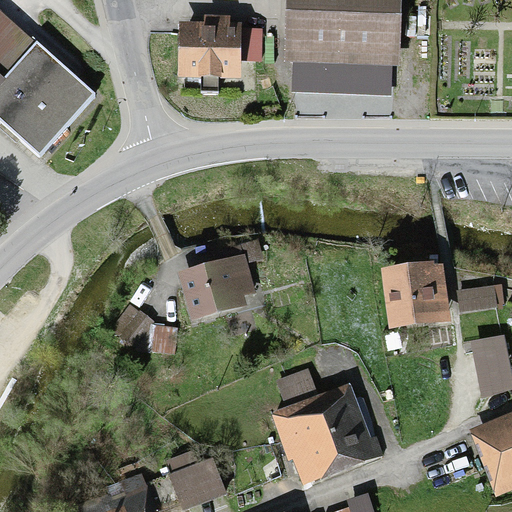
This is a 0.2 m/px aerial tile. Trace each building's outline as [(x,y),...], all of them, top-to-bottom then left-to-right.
[(294,0),(292,57),(299,57),(298,90),(388,93),(389,60),(396,60),(398,0),(294,0)] [(0,121),(41,158),(95,98),(22,33),(0,14),(0,121)] [(220,76),(237,76),(237,28),(231,28),(231,21),(207,20),(207,32),(187,32),(186,75),(203,75),(202,95),(220,96),(220,76)] [(262,62),(263,31),(248,31),(247,61),(262,62)] [(245,262),(261,257),(257,242),(214,255),(218,269),(186,278),(196,317),(239,305),(236,295),(253,291),(245,262)] [(447,298),(443,272),(389,279),(395,324),(436,319),(434,299),(447,298)] [(463,309),(495,305),(493,289),(461,293),(463,309)] [(124,337),(136,347),(151,327),(139,318),(124,337)] [(176,355),(179,329),(153,326),(150,352),(176,355)] [(511,379),(505,346),(504,346),(476,352),(485,398),(511,388),(511,379)] [(275,417),(291,460),(296,458),(303,477),(362,454),(359,446),(369,442),(350,389),(318,400),(308,373),(280,383),(290,412),(275,417)] [(505,483),(511,479),(511,425),(486,436),(505,483)] [(185,511),(226,495),(213,462),(172,478),(183,506),(185,511)] [(172,478),(171,475),(144,486),(153,511),(167,511),(183,506),(172,478)] [(153,511),(144,486),(140,478),(123,484),(125,490),(89,504),(77,511),(153,511)]
